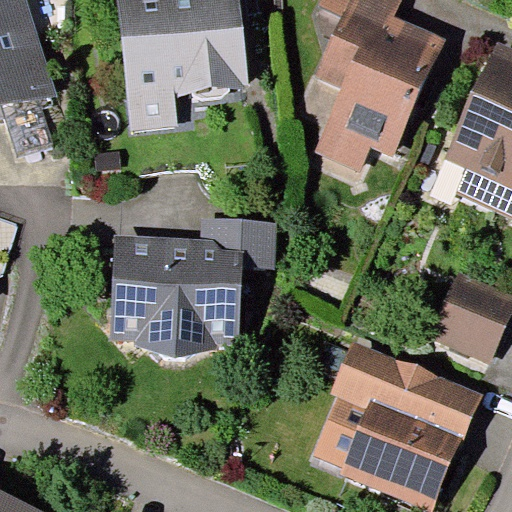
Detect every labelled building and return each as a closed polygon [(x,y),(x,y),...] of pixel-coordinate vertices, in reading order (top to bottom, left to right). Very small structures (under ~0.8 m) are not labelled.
[(30,0),(0,0),(0,127),(63,109),(30,0)] [(251,0),(132,0),(121,1),(136,138),(265,124),(251,0)] [(402,0),(321,0),(319,5),(343,15),(316,77),(343,88),(315,151),(361,171),(371,148),(394,158),(446,38),(395,16),(402,0)] [(511,181),(511,47),(497,41),(445,159),(509,187),(511,181)] [(256,247),(121,243),(118,349),(253,353),(256,247)] [(511,292),(456,270),(427,341),(491,367),(511,316),(511,292)] [(436,511),(484,396),(350,342),(329,392),(336,395),(312,455),(342,467),(339,474),(432,511),(436,511)]
